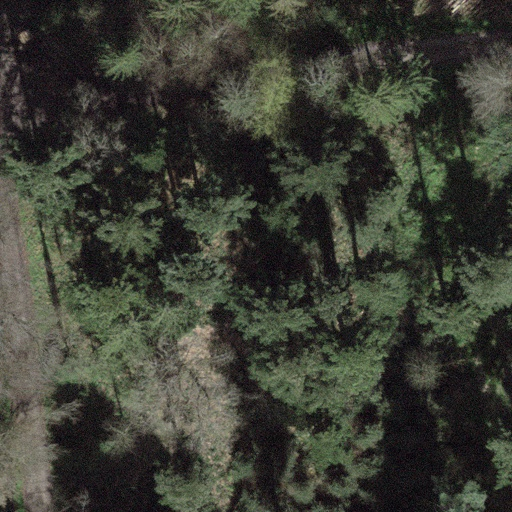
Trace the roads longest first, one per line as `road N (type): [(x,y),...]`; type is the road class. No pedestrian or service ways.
road 1 (track): [(511,43),(0,104)]
road 2 (track): [(48,511),(0,195)]
